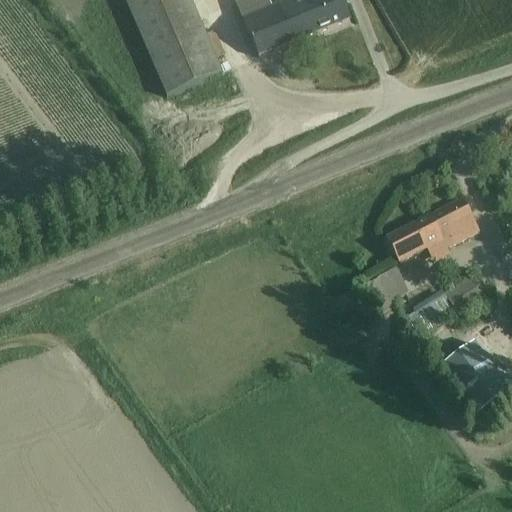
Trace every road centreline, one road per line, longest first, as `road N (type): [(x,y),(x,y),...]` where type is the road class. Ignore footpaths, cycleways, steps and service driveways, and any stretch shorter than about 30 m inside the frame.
road 1 (unclassified): [(249,201),(285,165),(400,101),(511,70)]
road 2 (tertiary): [(249,201),(511,94)]
road 3 (tertiary): [(0,302),(249,201)]
